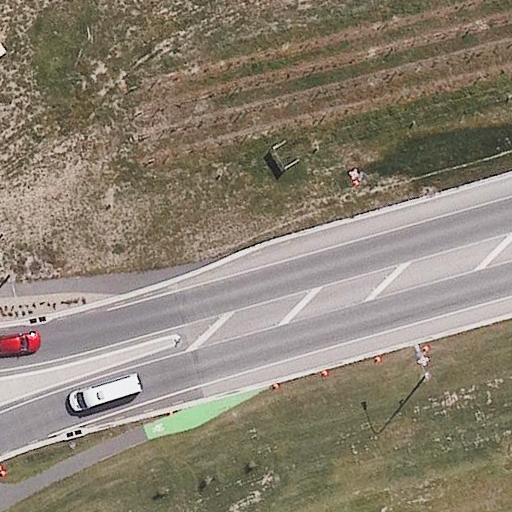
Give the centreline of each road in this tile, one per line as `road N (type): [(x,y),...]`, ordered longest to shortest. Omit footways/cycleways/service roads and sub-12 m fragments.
road 1 (primary): [(265,315),(153,383),(0,437)]
road 2 (primary): [(0,353),(155,315),(265,315)]
road 3 (primary): [(265,315),(511,243)]
